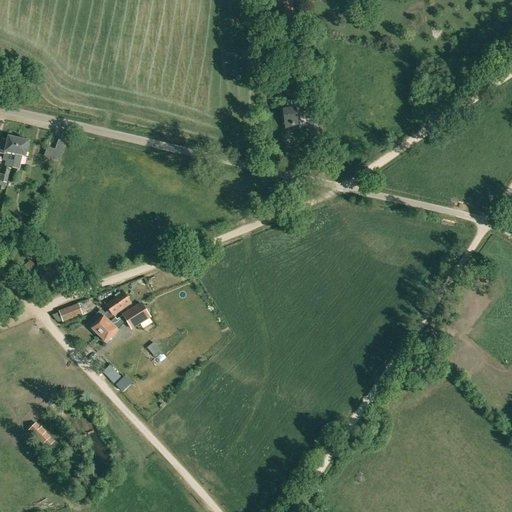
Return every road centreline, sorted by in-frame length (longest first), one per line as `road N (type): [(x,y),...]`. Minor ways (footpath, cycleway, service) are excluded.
road 1 (track): [(35,309),(335,192),(511,77)]
road 2 (unclassified): [(511,234),(0,108)]
road 3 (track): [(299,511),(511,189)]
road 4 (track): [(35,309),(216,511)]
